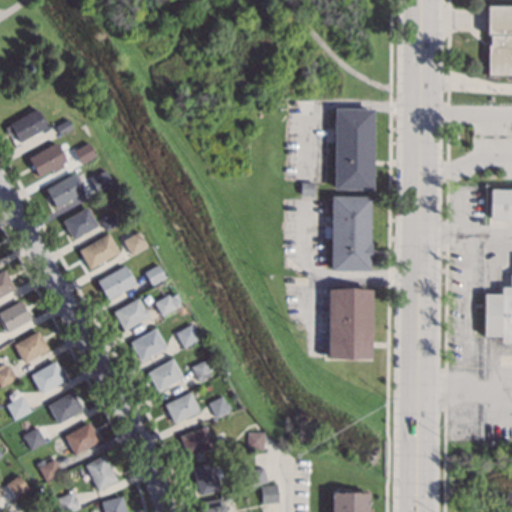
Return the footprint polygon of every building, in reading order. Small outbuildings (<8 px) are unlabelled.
[(511,74),(486,74),(487,43),(489,43),(489,34),(486,34),(486,4),(511,4),(511,74)] [(46,126),(19,141),(14,133),(9,136),(4,127),(9,125),(8,122),(36,107),(46,126)] [(371,188),(332,188),(333,107),(372,107),(371,188)] [(72,127),(59,134),(54,125),(67,118),(72,127)] [(65,160),(61,162),(63,166),(52,172),(50,168),(37,176),(33,168),(31,168),(29,165),(31,164),(27,157),(54,141),(65,160)] [(95,155),(80,163),(72,150),(87,142),(95,155)] [(112,184),(96,193),(88,177),(104,169),(112,184)] [(83,190),(55,206),(45,188),(73,172),(83,190)] [(313,194),(299,194),(299,181),(313,181),(313,194)] [(511,218),(488,218),(489,188),(511,188),(511,218)] [(367,242),(370,242),(370,259),(367,259),(367,269),(329,268),(330,194),(368,195),(367,242)] [(96,225),(71,238),(61,219),(86,205),(96,225)] [(117,223),(105,229),(99,219),(112,212),(117,223)] [(117,251),(88,268),(77,248),(107,232),(117,251)] [(146,247),(131,255),(123,241),(139,233),(146,247)] [(135,283),(106,299),(95,279),(124,263),(135,283)] [(164,277),(150,284),(143,271),(157,263),(164,277)] [(14,287),(0,294),(0,269),(3,268),(14,287)] [(511,342),(498,342),(498,335),(482,335),(482,293),(499,293),(500,286),(511,286),(511,342)] [(369,357),(325,357),(326,287),(370,288),(369,357)] [(175,306),(160,315),(152,300),(168,292),(175,306)] [(147,315),(122,329),(112,310),(137,296),(147,315)] [(29,318),(6,331),(0,319),(0,309),(19,299),(29,318)] [(199,338),(182,347),(174,331),(190,323),(199,338)] [(165,346),(139,360),(129,340),(154,327),(165,346)] [(47,348),(23,362),(12,343),(37,330),(47,348)] [(181,377),(157,390),(146,371),(171,358),(181,377)] [(64,378),(40,392),(29,373),(54,359),(64,378)] [(211,374),(197,381),(190,365),(204,359),(211,374)] [(0,361),(3,366),(7,364),(15,378),(0,386),(0,361)] [(81,408),(56,422),(46,404),(71,390),(81,408)] [(198,410),(172,422),(163,403),(188,391),(198,410)] [(29,409),(13,419),(4,404),(21,394),(29,409)] [(227,410),(214,416),(207,401),(220,395),(227,410)] [(97,439),(73,453),(63,435),(87,421),(97,439)] [(212,445),(186,454),(178,434),(205,424),(212,445)] [(44,441),(29,449),(21,434),(36,426),(44,441)] [(262,430),(262,448),(246,448),(246,430),(262,430)] [(62,439),(65,442),(65,446),(63,448),(58,448),(55,444),(57,440),(62,439)] [(115,479),(96,489),(83,464),(102,454),(115,479)] [(60,471),(44,480),(37,466),(52,457),(60,471)] [(213,466),(218,465),(221,476),(217,478),(220,488),(198,494),(190,466),(211,460),(213,466)] [(261,466),(266,480),(251,485),(246,471),(261,466)] [(27,487),(14,497),(5,484),(18,474),(27,487)] [(277,501),(260,503),(259,485),(275,484),(277,501)] [(69,492),(72,491),(78,506),(64,511),(61,511),(55,497),(63,494),(62,491),(67,489),(69,492)] [(366,511),(329,511),(330,492),(367,493),(366,511)] [(124,511),(102,511),(99,501),(120,495),(124,511)] [(224,510),(230,509),(230,511),(202,511),(200,500),(221,496),(224,510)]
